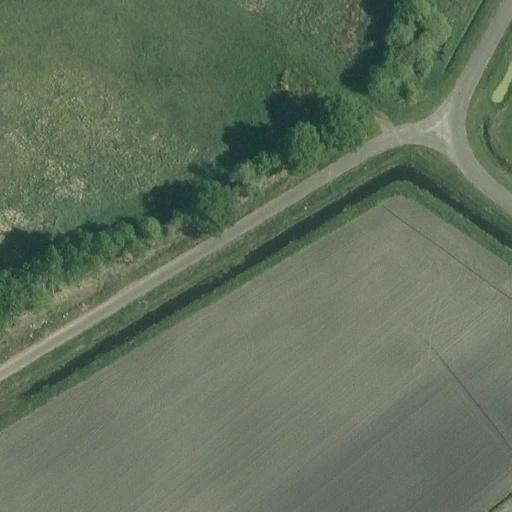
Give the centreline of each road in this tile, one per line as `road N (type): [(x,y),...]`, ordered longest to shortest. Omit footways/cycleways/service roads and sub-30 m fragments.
road 1 (unclassified): [(0,375),(367,152),(456,125)]
road 2 (unclassified): [(456,125),(463,88),(511,0)]
